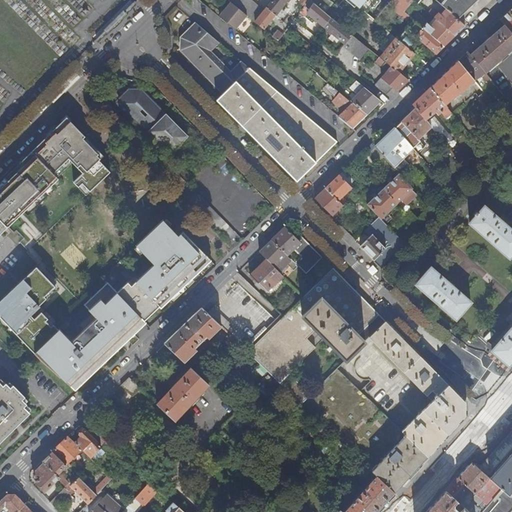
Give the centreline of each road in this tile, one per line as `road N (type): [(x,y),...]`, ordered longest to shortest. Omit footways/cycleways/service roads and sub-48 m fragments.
road 1 (residential): [(66,421),(292,205)]
road 2 (residential): [(292,205),(506,0)]
road 3 (residential): [(292,205),(419,335),(505,390)]
road 4 (residential): [(127,35),(292,205)]
road 5 (unclassified): [(127,35),(0,158)]
road 6 (tertiary): [(505,390),(390,511)]
road 7 (tertiary): [(511,397),(402,511)]
